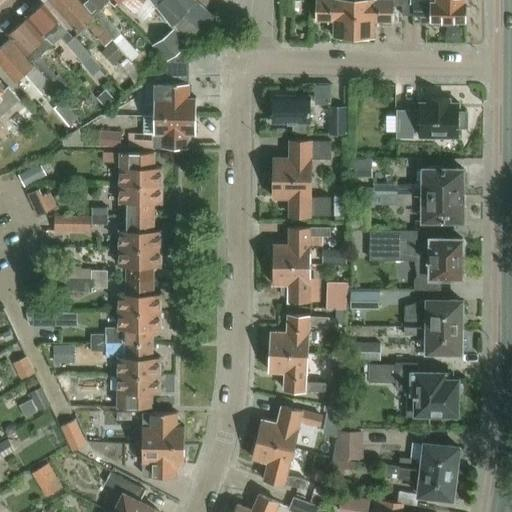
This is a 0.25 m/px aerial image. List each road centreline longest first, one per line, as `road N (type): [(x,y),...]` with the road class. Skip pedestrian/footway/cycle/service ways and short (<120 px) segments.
road 1 (residential): [(192,511),(233,401),(236,70),(260,63)]
road 2 (unclassified): [(511,66),(260,63)]
road 3 (secondary): [(511,304),(511,173)]
road 4 (secondary): [(500,511),(511,389)]
